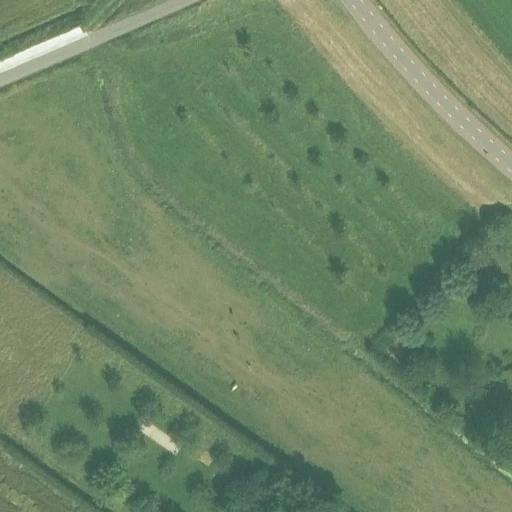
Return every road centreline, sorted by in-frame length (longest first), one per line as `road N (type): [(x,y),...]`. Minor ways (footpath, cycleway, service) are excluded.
road 1 (tertiary): [(355,0),(450,108),(511,163)]
road 2 (unclassified): [(0,79),(181,0)]
